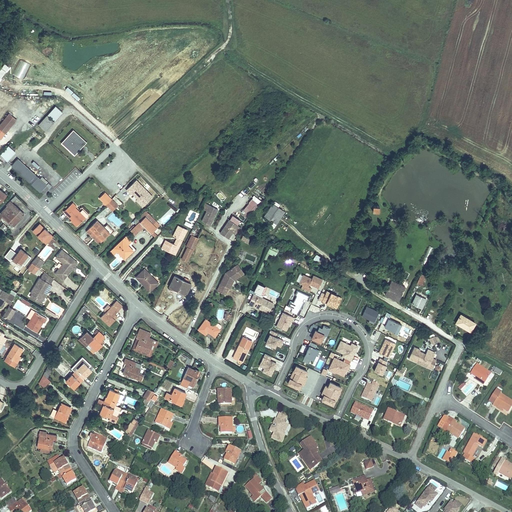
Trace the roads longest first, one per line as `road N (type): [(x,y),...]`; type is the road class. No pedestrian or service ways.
road 1 (residential): [(331,424),(368,351),(348,322),(325,317),(303,326),(273,395)]
road 2 (residential): [(139,306),(74,431),(81,463),(113,511)]
road 3 (track): [(227,0),(226,42),(113,149)]
road 4 (residential): [(0,380),(20,384),(30,376),(99,269)]
road 5 (residential): [(0,176),(99,269)]
road 6 (residential): [(291,511),(253,418),(255,386)]
